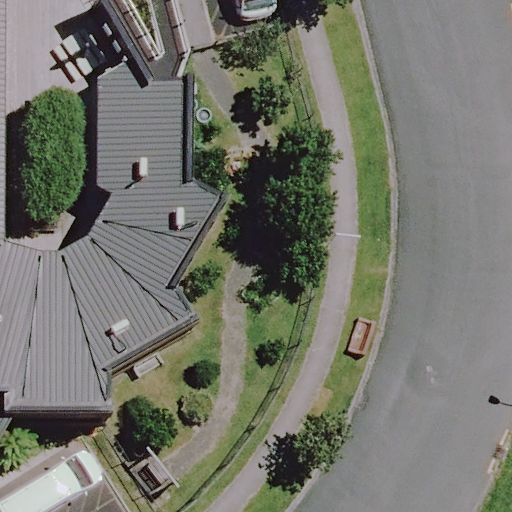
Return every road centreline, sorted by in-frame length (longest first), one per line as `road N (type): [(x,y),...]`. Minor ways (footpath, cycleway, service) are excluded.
road 1 (residential): [(425,0),(489,263)]
road 2 (residential): [(489,263),(452,399),(387,511)]
